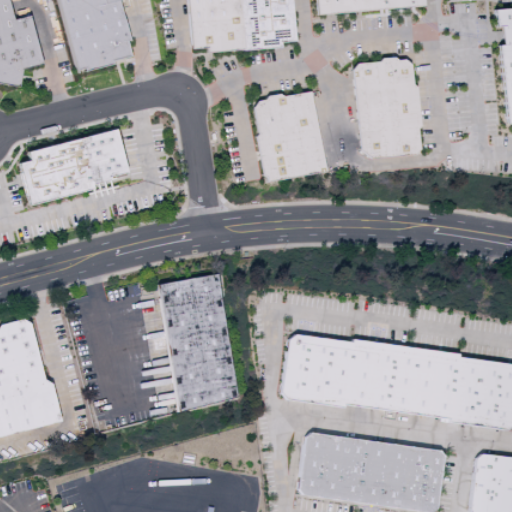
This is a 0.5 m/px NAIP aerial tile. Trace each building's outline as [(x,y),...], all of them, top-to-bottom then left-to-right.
[(0,0),(7,0),(13,20),(27,16),(40,65),(20,70),(17,88),(0,84),(0,0)] [(56,0),(120,0),(117,1),(128,41),(125,42),(129,57),(110,62),(111,65),(83,72),(82,69),(75,71),(56,0)] [(185,0),(189,50),(204,49),(205,53),(241,51),(237,0),(185,0)] [(290,0),(293,42),(278,43),(278,48),(241,51),(237,0),(290,0)] [(313,0),(315,16),(422,7),(421,0),(313,0)] [(491,11),(492,27),(496,27),(498,46),(494,46),(500,124),(511,123),(511,10),(509,9),(491,11)] [(354,64),(349,70),(355,151),(365,160),(410,156),(415,150),(413,130),(415,128),(412,88),(409,85),(407,65),(401,60),(394,61),(391,58),(379,59),(376,62),(354,64)] [(250,108),(254,101),(261,101),(264,97),(277,95),(280,97),(307,92),(321,173),(263,183),(262,178),(259,176),(252,138),(254,134),(250,108)] [(16,164),(27,206),(90,190),(89,185),(108,181),(107,178),(124,173),(113,130),(24,152),(27,161),(16,164)] [(154,285),(177,413),(237,398),(214,274),(154,285)] [(0,324),(20,319),(27,323),(41,381),(48,384),(58,423),(0,437),(0,324)] [(291,335),(285,340),(278,393),(282,399),(339,408),(340,404),(439,419),(438,422),(503,432),(510,426),(511,410),(511,366),(455,358),(455,354),(349,339),(348,343),(291,335)] [(307,433),(302,438),(295,490),(298,495),(419,511),(428,511),(433,509),(441,457),(437,451),(307,433)] [(478,455),(473,459),(465,511),(509,511),(511,489),(511,460),(511,459),(478,455)]
